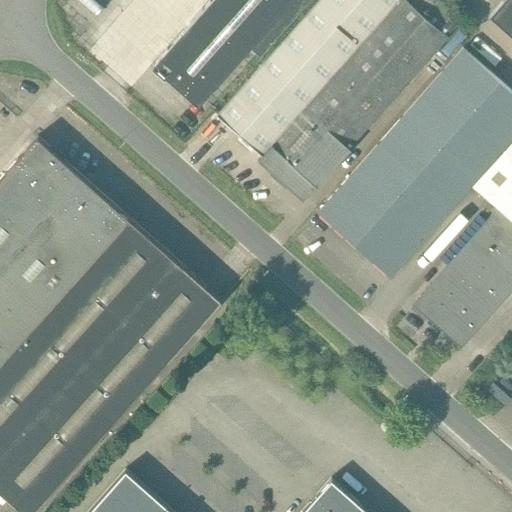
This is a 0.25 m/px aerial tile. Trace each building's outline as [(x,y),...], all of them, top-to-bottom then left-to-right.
[(208,0),(152,63),(198,104),(250,45),(260,53),(306,0),(208,0)] [(316,0),(216,113),(261,153),(257,158),(302,199),(448,36),(447,35),(461,18),(440,0),(316,0)] [(511,0),(502,0),(490,14),(511,33),(511,0)] [(511,89),(463,47),(318,211),(390,275),(471,182),(494,202),(494,203),(498,206),(511,218),(511,89)] [(0,488),(26,511),(31,511),(221,297),(37,135),(0,176),(0,488)] [(464,342),(511,287),(511,218),(497,206),(416,299),(464,342)] [(370,511),(330,476),(298,511),(174,511),(124,467),(84,511),(370,511)]
